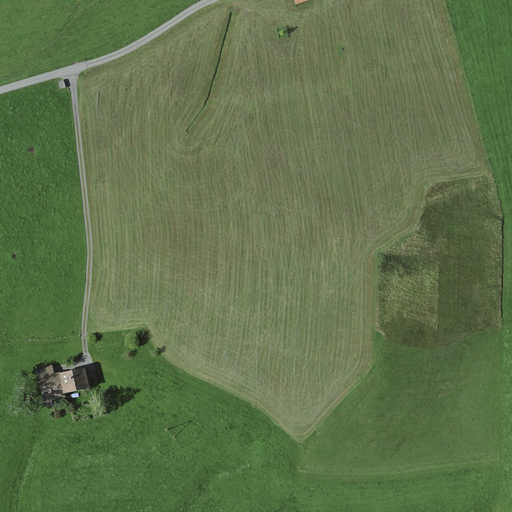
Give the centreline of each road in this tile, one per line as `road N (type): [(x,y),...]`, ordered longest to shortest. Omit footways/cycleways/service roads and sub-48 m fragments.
road 1 (track): [(75,71),(92,279),(86,361)]
road 2 (unclassified): [(0,93),(139,49),(219,0)]
